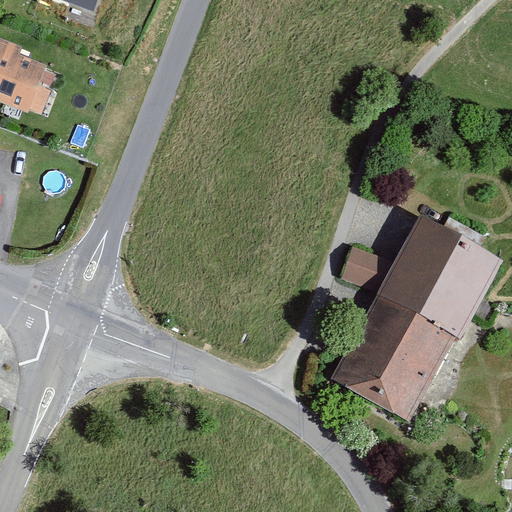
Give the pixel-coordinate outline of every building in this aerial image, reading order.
[(109,0),(37,0),(37,2),(100,26),(109,0)] [(0,110),(28,122),(48,74),(19,62),(22,55),(0,46),(0,110)] [(511,280),(511,235),(448,200),(416,255),(408,283),(485,327),(511,280)] [(408,283),(416,255),(367,238),(354,274),(403,291),(408,283)] [(485,327),(408,283),(403,291),(359,368),(437,412),(485,327)]
